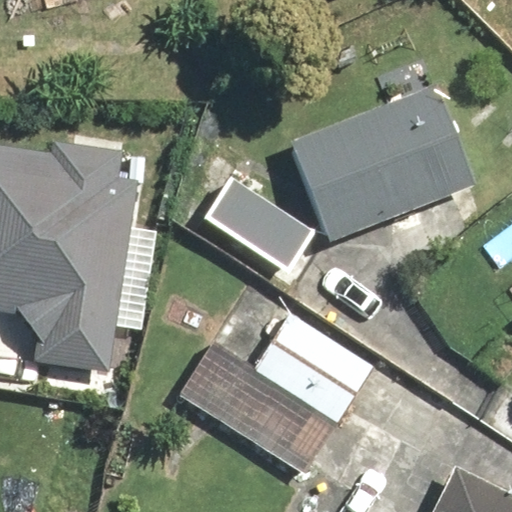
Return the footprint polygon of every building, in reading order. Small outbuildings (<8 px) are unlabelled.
[(276,0),(281,13),(311,0),(276,0)] [(422,86),(276,144),(317,249),(377,226),(395,273),(472,212),(422,86)] [(40,152),(0,146),(0,317),(4,318),(26,347),(23,366),(99,377),(127,184),(105,182),(109,156),(41,147),(40,152)] [(167,388),(210,419),(290,478),(375,361),(295,303),(242,375),(199,344),(167,388)] [(511,511),(511,502),(443,469),(422,511),(511,511)]
